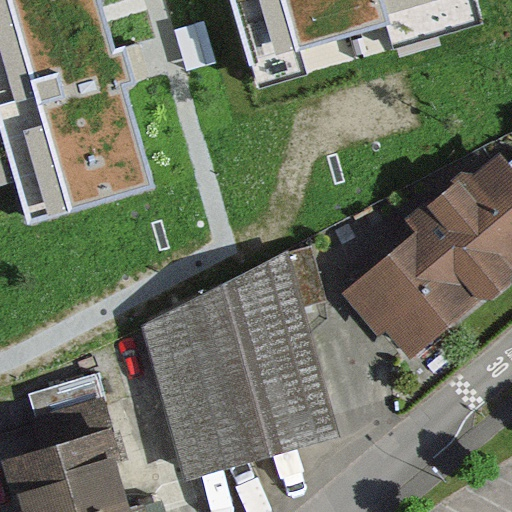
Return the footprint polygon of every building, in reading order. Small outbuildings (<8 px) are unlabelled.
[(0,0),(0,223),(160,189),(119,0),(0,0)] [(235,0),(261,88),(503,18),(497,0),(235,0)] [(511,265),(511,178),(496,160),(425,221),(485,289),(511,265)] [(485,289),(425,221),(354,281),(414,350),(485,289)] [(152,338),(189,482),(345,442),(296,252),(152,338)] [(145,511),(107,378),(37,398),(54,456),(20,466),(33,511),(145,511)]
